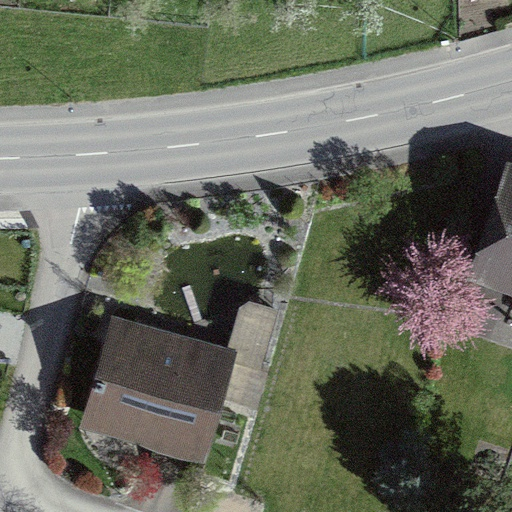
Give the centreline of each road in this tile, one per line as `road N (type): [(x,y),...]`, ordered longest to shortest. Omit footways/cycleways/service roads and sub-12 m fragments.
road 1 (primary): [(86,157),(285,135),(511,80)]
road 2 (residential): [(5,483),(86,157)]
